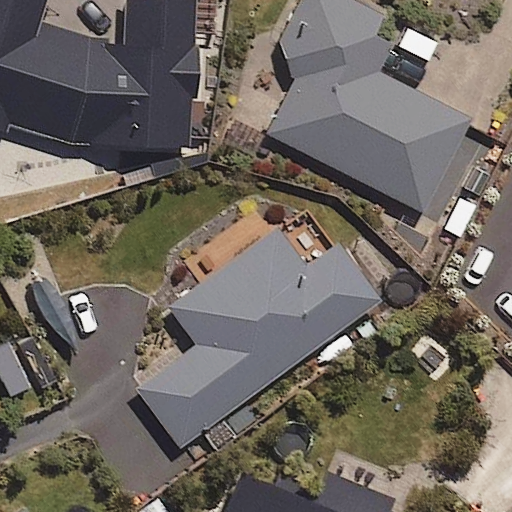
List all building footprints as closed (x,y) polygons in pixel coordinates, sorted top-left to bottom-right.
[(32,19),(36,0),(0,0),(0,118),(74,139),(79,141),(188,142),(188,98),(200,98),(200,37),(189,37),(189,0),(120,0),(121,36),(91,36),(32,19)] [(365,28),(375,8),(358,0),(290,0),(267,49),(296,63),(263,130),(419,208),(439,168),(458,177),(472,148),(453,139),(465,114),(373,69),(388,39),(365,28)] [(332,238),(300,263),(269,222),(162,303),(191,342),(134,385),(177,443),(375,294),(332,238)] [(436,380),(454,358),(424,333),(406,355),(436,380)] [(0,379),(6,393),(26,383),(5,340),(0,342),(0,379)] [(325,471),(317,490),(241,457),(217,511),(404,511),(407,506),(325,471)]
